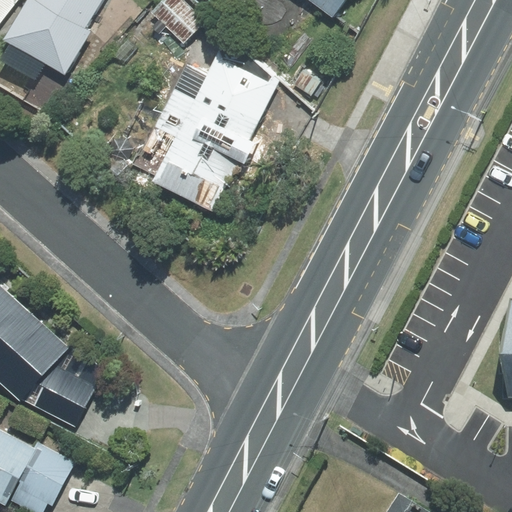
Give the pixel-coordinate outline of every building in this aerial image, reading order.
[(0,0),(0,25),(2,27),(23,0),(0,0)] [(36,0),(15,35),(21,39),(55,59),(58,61),(75,71),(101,28),(95,25),(110,0),(36,0)] [(195,0),(160,0),(146,13),(163,32),(173,23),(189,41),(213,19),(195,0)] [(322,0),(341,13),(351,0),(322,0)] [(288,79),(236,32),(216,73),(204,97),(182,87),(154,144),(168,151),(168,154),(173,156),(163,177),(224,206),(249,155),(257,159),(268,138),(260,135),(288,79)] [(55,59),(21,39),(11,56),(44,76),(55,59)] [(305,61),(294,78),(320,95),(331,78),(305,61)] [(204,97),(216,73),(194,62),(182,87),(204,97)] [(21,400),(75,428),(104,370),(69,347),(0,284),(0,383),(20,401),(21,400)] [(43,445),(0,422),(0,493),(13,500),(28,473),(43,445)] [(82,460),(44,441),(43,445),(28,473),(13,500),(36,511),(48,511),(55,499),(60,502),(71,482),(82,460)] [(435,511),(404,493),(392,511),(435,511)]
